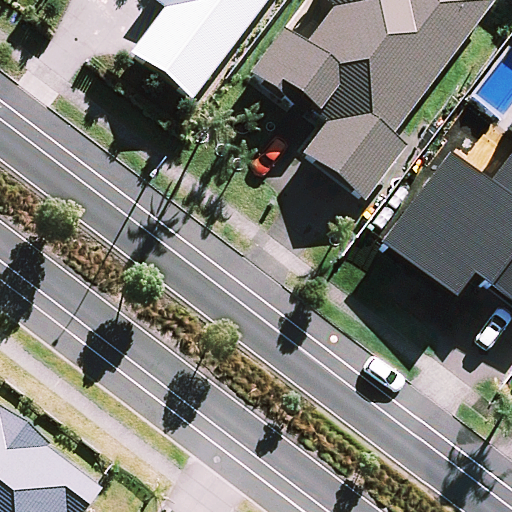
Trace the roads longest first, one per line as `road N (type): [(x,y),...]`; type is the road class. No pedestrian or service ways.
road 1 (tertiary): [(0,126),(502,511)]
road 2 (tertiary): [(356,511),(0,246)]
